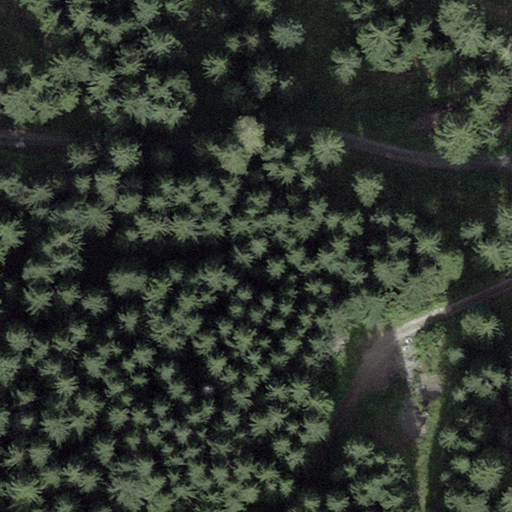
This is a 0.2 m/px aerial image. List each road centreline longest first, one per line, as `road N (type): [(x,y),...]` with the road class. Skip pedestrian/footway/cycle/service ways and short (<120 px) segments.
road 1 (track): [(511,155),(447,157),(256,126),(138,151),(0,137)]
road 2 (track): [(511,297),(389,349),(330,462),(281,511)]
